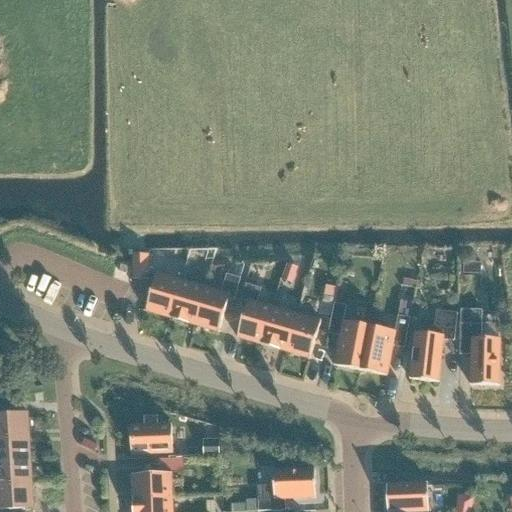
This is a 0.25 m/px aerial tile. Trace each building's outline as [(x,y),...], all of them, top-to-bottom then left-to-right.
[(134,255),(134,280),(149,280),(149,255),(134,255)] [(463,275),(475,275),(475,263),(463,263),(463,275)] [(287,265),(281,280),(293,284),(298,269),(287,265)] [(171,319),(182,281),(157,274),(146,312),(171,319)] [(195,326),(206,288),(182,281),(171,319),(195,326)] [(258,303),(262,291),(247,286),(243,299),(258,303)] [(327,286),(323,303),(333,305),(337,289),(327,286)] [(206,288),(195,326),(219,333),(230,295),(206,288)] [(262,345),(273,308),(248,301),(237,338),(262,345)] [(369,327),(361,371),(387,377),(393,347),(404,349),(413,303),(401,301),(395,332),(369,327)] [(361,371),(369,327),(344,322),(347,306),(335,304),(329,334),(340,336),(334,366),(361,371)] [(286,352),(297,315),(273,308),(262,345),(286,352)] [(461,325),(460,355),(471,355),(471,386),(499,387),(500,340),(499,340),(481,339),(482,325),(482,324),(482,311),(461,311),(461,325)] [(415,334),(410,380),(439,384),(444,340),(454,341),(458,314),(437,312),(436,322),(434,336),(415,334)] [(297,315),(286,352),(311,359),(321,322),(297,315)] [(0,439),(30,438),(28,414),(3,415),(2,405),(0,405),(0,439)] [(172,425),(131,427),(132,455),(173,454),(172,425)] [(0,463),(31,461),(30,438),(0,439),(0,463)] [(220,458),(220,442),(205,442),(205,452),(205,456),(205,459),(220,458)] [(184,472),(184,459),(158,460),(158,473),(184,472)] [(0,486),(32,485),(31,461),(0,463),(0,486)] [(258,500),(246,500),(246,511),(256,511),(259,511),(286,511),(285,500),(316,499),(315,470),(274,471),(274,488),(258,488),(258,500)] [(133,498),(173,497),(172,474),(133,475),(133,498)] [(429,511),(428,484),(387,485),(387,511),(429,511)] [(32,485),(0,486),(0,510),(34,509),(32,485)] [(134,511),(173,511),(173,497),(133,498),(134,511)] [(207,511),(215,511),(215,502),(207,502),(207,511)]
